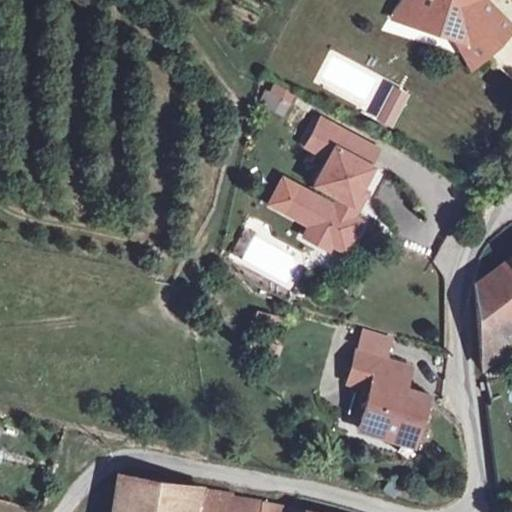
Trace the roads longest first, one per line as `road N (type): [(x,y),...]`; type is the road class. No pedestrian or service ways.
road 1 (residential): [(69,511),(102,468),(138,461),(386,511)]
road 2 (residential): [(462,511),(474,505),(479,476),(461,263),(511,192)]
